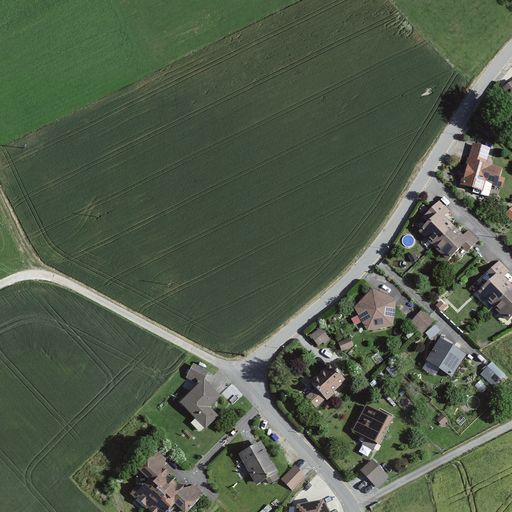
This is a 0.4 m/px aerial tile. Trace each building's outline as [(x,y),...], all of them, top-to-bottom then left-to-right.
[(469,142),(458,187),(487,193),(488,187),(499,189),(504,168),(488,164),(492,147),(469,142)] [(435,218),(420,233),(447,261),(463,245),(467,250),(479,239),(468,228),(462,234),(444,217),(450,210),(441,202),(429,213),(435,218)] [(487,285),(479,292),(509,321),(511,318),(511,286),(504,278),(509,272),(499,263),(482,281),(487,285)] [(372,287),(353,307),(367,332),(393,327),(398,298),(372,287)] [(422,311),(411,324),(420,333),(432,319),(422,311)] [(322,328),(312,336),(320,346),(330,339),(322,328)] [(350,337),(338,342),(342,351),(354,346),(350,337)] [(440,338),(426,360),(452,377),(466,355),(440,338)] [(492,362),(480,373),(492,386),(504,375),(492,362)] [(193,363),(186,377),(200,385),(204,380),(209,371),(193,363)] [(332,364),(311,382),(316,388),(306,396),(316,408),(347,382),(332,364)] [(200,385),(182,402),(206,427),(219,414),(211,406),(221,397),(204,380),(200,385)] [(366,404),(352,430),(378,445),(392,418),(366,404)] [(260,441),(239,453),(257,484),(278,472),(260,441)] [(145,478),(130,492),(149,511),(173,511),(176,509),(179,511),(192,511),(207,498),(194,485),(180,487),(162,469),(170,461),(156,447),(135,468),(145,478)] [(373,460),(362,471),(377,487),(388,476),(373,460)] [(294,466),(281,479),(293,490),(305,477),(294,466)] [(297,504),(295,511),(330,511),(324,500),(297,504)]
